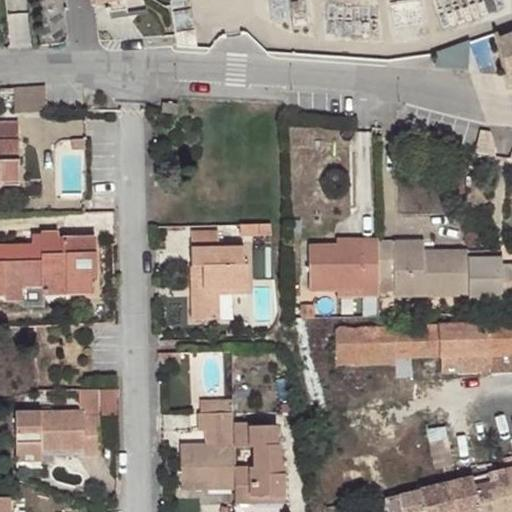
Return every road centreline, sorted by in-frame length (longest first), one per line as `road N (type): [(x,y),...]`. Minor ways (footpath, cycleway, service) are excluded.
road 1 (unclassified): [(132,68),(511,106)]
road 2 (unclassified): [(0,66),(132,68)]
